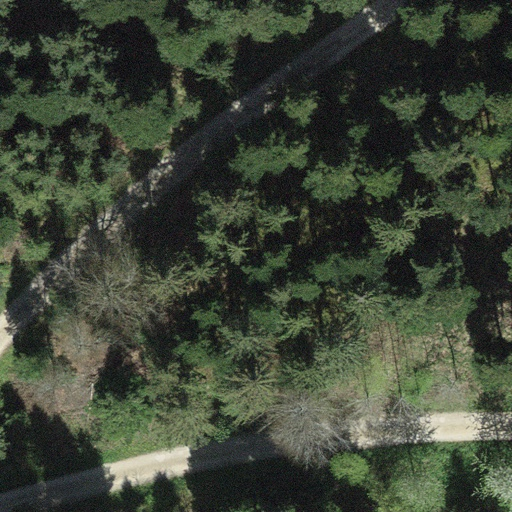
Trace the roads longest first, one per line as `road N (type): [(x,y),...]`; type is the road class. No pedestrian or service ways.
road 1 (track): [(0,507),(191,450),(511,423)]
road 2 (track): [(0,324),(187,153),(392,0)]
